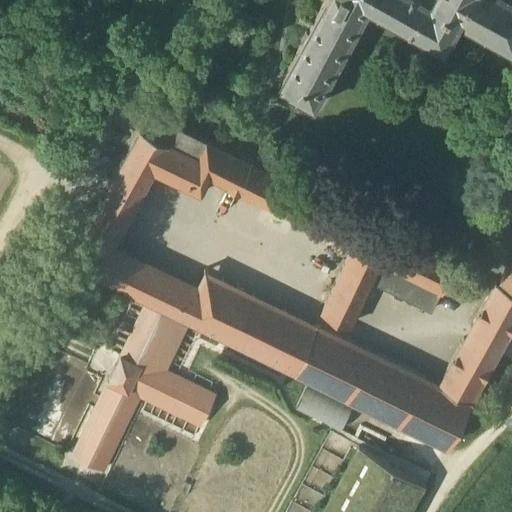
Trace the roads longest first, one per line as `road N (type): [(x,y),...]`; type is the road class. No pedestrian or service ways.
road 1 (unclassified): [(0,321),(76,180),(155,0)]
road 2 (track): [(511,418),(432,511)]
